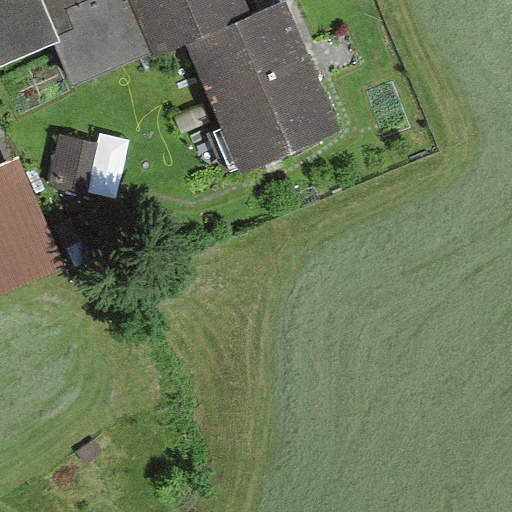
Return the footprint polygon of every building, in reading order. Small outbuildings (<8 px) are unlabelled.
[(0,0),(0,60),(51,39),(67,79),(148,44),(129,0),(0,0)] [(129,0),(148,44),(152,53),(184,39),(240,15),(233,0),(129,0)] [(274,0),(240,15),(184,39),(238,165),(328,127),(274,0)] [(46,180),(77,187),(87,141),(57,134),(46,180)] [(0,169),(0,288),(57,264),(14,163),(0,169)]
